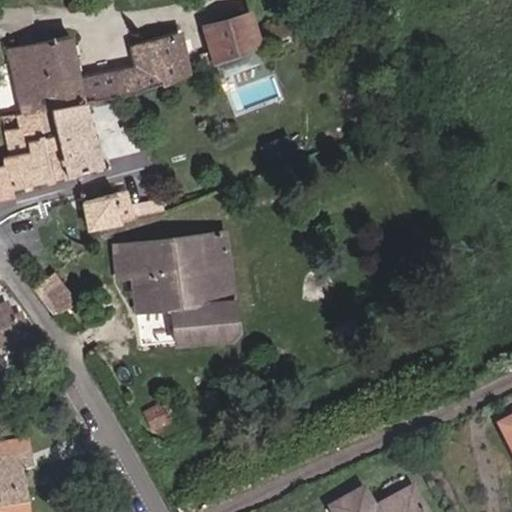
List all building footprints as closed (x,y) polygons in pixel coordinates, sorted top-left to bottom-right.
[(215,62),(292,30),(287,19),(257,30),(245,7),(200,25),(215,62)] [(6,44),(17,104),(40,101),(71,95),(184,74),(194,71),(179,28),(132,44),(136,60),(134,61),(80,71),(70,30),(6,44)] [(91,161),(71,95),(40,101),(61,171),(70,168),(91,161)] [(7,187),(61,171),(40,101),(17,104),(20,123),(12,125),(0,127),(0,197),(9,195),(7,187)] [(20,123),(17,104),(8,106),(12,125),(20,123)] [(119,181),(127,220),(143,216),(133,177),(119,181)] [(127,220),(119,181),(76,192),(87,230),(127,220)] [(201,198),(213,194),(208,183),(197,187),(201,198)] [(218,237),(119,248),(122,277),(134,276),(139,313),(171,309),(175,344),(229,338),(218,237)] [(54,267),(29,284),(54,320),(77,299),(54,267)] [(6,298),(0,299),(0,313),(1,315),(13,311),(6,298)] [(0,343),(33,330),(27,320),(19,324),(13,311),(1,315),(0,313),(0,343)] [(162,405),(144,413),(149,426),(168,417),(162,405)] [(511,420),(502,426),(511,446),(511,420)] [(0,450),(28,447),(25,431),(0,433),(0,450)] [(0,511),(25,511),(21,468),(30,468),(28,447),(0,450),(0,511)] [(327,511),(395,511),(409,505),(404,497),(375,511),(368,511),(359,496),(327,511)]
